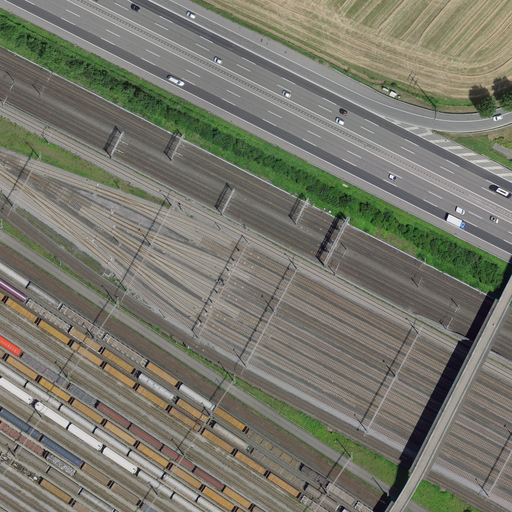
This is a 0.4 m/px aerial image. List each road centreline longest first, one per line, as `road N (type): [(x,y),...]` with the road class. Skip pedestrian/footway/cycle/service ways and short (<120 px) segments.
road 1 (motorway): [(35,0),(511,238)]
road 2 (motorway): [(336,108),(120,0)]
road 3 (motorway): [(511,197),(336,108)]
road 4 (motorway): [(511,117),(454,127),(336,108)]
